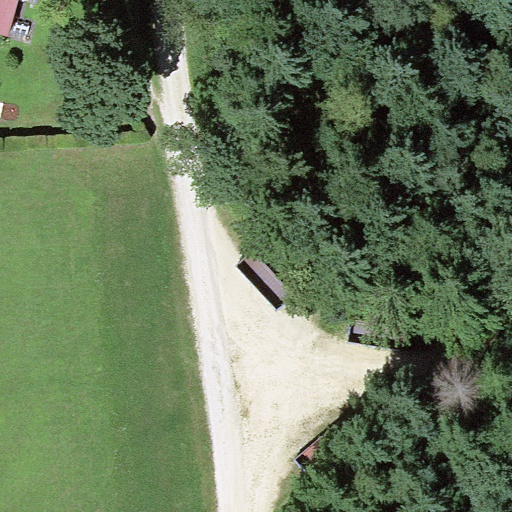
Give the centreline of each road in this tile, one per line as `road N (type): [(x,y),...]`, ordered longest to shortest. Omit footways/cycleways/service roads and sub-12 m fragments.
road 1 (track): [(232,511),(158,0)]
road 2 (track): [(220,392),(511,328)]
